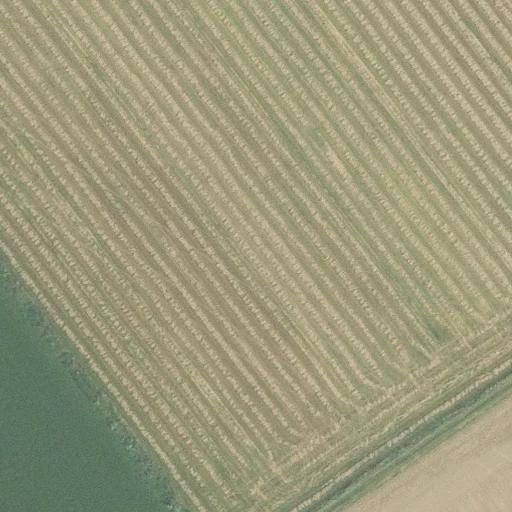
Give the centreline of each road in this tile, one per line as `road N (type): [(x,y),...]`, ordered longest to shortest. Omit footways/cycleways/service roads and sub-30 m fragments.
road 1 (track): [(171,511),(0,285)]
road 2 (track): [(327,511),(511,386)]
